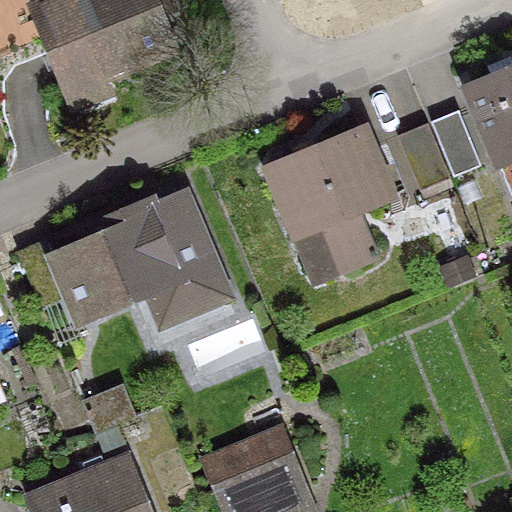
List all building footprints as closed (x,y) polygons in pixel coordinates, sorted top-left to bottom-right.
[(165,0),(57,0),(51,3),(29,12),(60,87),(96,73),(97,77),(170,48),(156,13),(169,8),(165,0)] [(511,67),(465,87),(511,197),(511,67)] [(419,133),(441,185),(469,173),(447,121),(419,133)] [(356,131),(351,133),(266,168),(294,237),(293,238),(312,286),(356,268),(337,220),(385,200),(380,189),(356,131)] [(387,146),(401,181),(409,198),(441,185),(419,133),(387,146)] [(87,242),(51,256),(50,257),(67,296),(76,320),(145,290),(159,323),(223,296),(180,197),(148,209),(145,203),(81,229),(87,242)] [(51,256),(46,244),(16,258),(38,309),(67,296),(50,257),(51,256)] [(132,417),(118,385),(77,401),(91,434),(132,417)] [(308,511),(285,454),(211,483),(223,511),(308,511)] [(82,474),(85,482),(27,506),(29,511),(146,511),(128,468),(106,477),(102,466),(82,474)]
